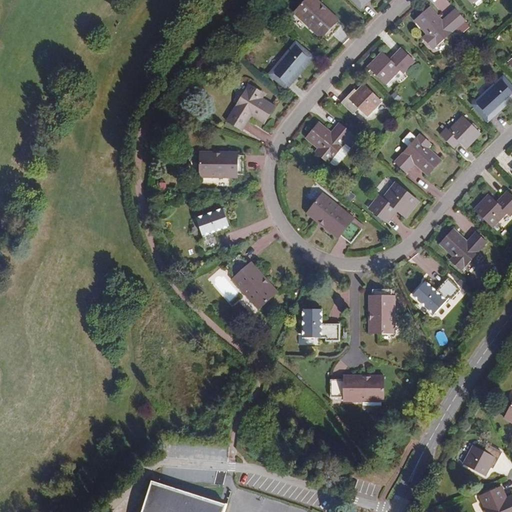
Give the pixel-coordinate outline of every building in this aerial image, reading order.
[(321,2),(319,0),(305,0),(295,11),(321,37),(324,34),(329,38),(341,25),(320,4),(321,2)] [(443,21),(431,7),(416,20),(428,34),(424,37),(434,48),(466,20),(457,9),(443,21)] [(312,55),(298,42),(273,72),(288,84),(312,55)] [(415,61),(402,49),(391,59),(383,52),(369,67),(386,84),(400,69),(404,72),(415,61)] [(511,95),(511,87),(503,77),(475,103),(488,117),(511,95)] [(262,91),(250,83),(227,119),(239,127),(249,112),(265,122),(275,105),(259,95),(262,91)] [(382,102),(364,86),(350,100),(348,98),(343,104),(364,124),(369,119),(367,117),(382,102)] [(480,132),(463,116),(449,130),(446,128),(441,134),(451,144),(457,138),(466,146),(480,132)] [(346,144),(351,148),(352,149),(359,140),(352,135),(353,134),(345,127),(336,137),(320,124),(304,144),(320,156),(317,160),(326,167),(332,160),(346,144)] [(430,143),(420,134),(394,161),(405,171),(414,162),(427,174),(441,159),(427,147),(430,143)] [(338,164),(351,148),(346,144),(332,160),(338,164)] [(243,156),(214,155),(214,152),(200,151),(200,176),(237,176),(237,173),(243,173),(243,156)] [(406,218),(418,201),(399,186),(387,202),(383,199),(373,211),(388,223),(397,211),(406,218)] [(511,214),(511,195),(508,192),(497,202),(490,195),(476,210),(493,227),(507,213),(510,216),(511,214)] [(354,218),(323,193),(307,213),(317,221),(320,219),(340,235),(341,234),(351,242),(362,229),(351,221),(354,218)] [(229,227),(222,210),(196,220),(204,241),(202,242),(207,254),(222,249),(216,232),(229,227)] [(487,242),(476,233),(468,242),(454,229),(440,244),(454,256),(451,260),(461,270),(487,242)] [(248,264),(240,255),(227,266),(235,275),(232,278),(259,308),(277,291),(269,281),(266,283),(249,263),(248,264)] [(452,300),(460,290),(448,279),(436,292),(426,282),(414,296),(434,314),(449,298),(452,300)] [(394,333),(394,295),(391,295),(391,289),(373,289),(373,319),(370,320),(370,333),(394,333)] [(320,324),(321,310),(303,308),(301,337),(322,339),(322,341),(336,342),(338,325),(320,324)] [(382,402),(382,376),(370,375),(369,379),(343,377),(343,379),(330,378),(329,396),(342,397),(341,400),(382,402)] [(497,459),(501,451),(491,445),(487,452),(473,444),(463,462),(485,474),(494,458),(497,459)] [(224,511),(227,502),(151,481),(142,511),(224,511)] [(511,511),(511,494),(502,498),(497,487),(479,495),(485,511),(511,511)]
